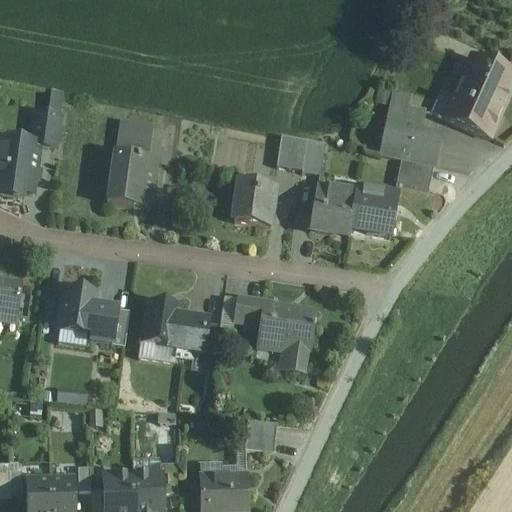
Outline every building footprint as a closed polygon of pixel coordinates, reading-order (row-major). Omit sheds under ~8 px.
[(511,74),(469,57),(455,89),(506,111),(511,96),(511,74)] [(455,89),(441,122),(493,143),(506,111),(455,89)] [(62,97),(53,95),(50,119),(59,121),(62,97)] [(410,101),(393,97),(388,123),(421,130),(423,116),(407,113),(410,101)] [(126,122),(150,127),(152,115),(128,110),(126,122)] [(50,119),(35,117),(31,148),(39,149),(39,150),(55,153),(59,121),(50,119)] [(421,130),(388,123),(380,160),(401,165),(401,164),(433,171),(434,171),(440,143),(440,142),(419,138),(421,130)] [(152,130),(121,126),(117,159),(147,164),(152,130)] [(307,145),(281,140),(276,171),(302,175),(307,145)] [(31,148),(0,143),(0,194),(32,199),(39,150),(39,149),(31,148)] [(325,148),(307,145),(302,175),(302,178),(320,180),(325,148)] [(117,159),(114,159),(107,208),(150,215),(157,165),(147,164),(117,159)] [(433,171),(401,164),(401,165),(396,188),(428,195),(433,171)] [(369,173),(367,188),(386,191),(388,176),(369,173)] [(275,191),(239,186),(237,203),(239,203),(236,227),(269,232),(275,191)] [(397,198),(357,191),(356,198),(350,235),(389,242),(397,198)] [(356,198),(317,192),(309,236),(348,242),(350,235),(356,198)] [(21,289),(0,285),(0,324),(16,327),(17,322),(21,294),(21,289)] [(29,295),(21,294),(17,322),(25,324),(29,295)] [(98,300),(63,295),(58,334),(92,339),(98,300)] [(271,308),(237,303),(234,327),(249,329),(249,327),(260,328),(257,349),(288,354),(285,378),(303,380),(306,356),(311,357),(314,333),(313,332),(315,318),(270,311),(271,308)] [(181,312),(147,307),(141,348),(173,352),(175,352),(179,322),(181,312)] [(208,326),(179,322),(175,352),(173,352),(173,355),(174,355),(196,358),(203,359),(204,357),(207,328),(208,326)] [(217,330),(207,328),(204,357),(213,358),(217,330)] [(173,352),(141,348),(139,362),(173,367),(174,355),(173,355),(173,352)] [(204,357),(203,359),(196,358),(195,371),(211,373),(213,358),(204,357)] [(59,395),(57,405),(87,410),(89,399),(59,395)] [(85,412),(65,412),(65,431),(85,431),(85,412)] [(276,429),(247,426),(244,456),(273,459),(276,429)] [(9,469),(0,469),(0,505),(10,505),(10,501),(9,477),(9,469)] [(176,469),(160,470),(160,479),(161,479),(162,500),(177,499),(176,469)] [(89,473),(77,473),(78,497),(90,496),(89,473)] [(21,476),(9,477),(10,501),(22,500),(21,476)] [(160,479),(133,480),(133,511),(162,511),(162,500),(161,479),(160,479)] [(118,480),(111,488),(103,488),(103,495),(103,511),(133,511),(133,480),(118,480)] [(247,511),(247,481),(199,482),(200,511),(247,511)] [(50,511),(49,483),(25,484),(26,511),(50,511)] [(74,511),(73,483),(49,483),(50,511),(74,511)] [(103,511),(103,495),(90,496),(90,511),(103,511)]
